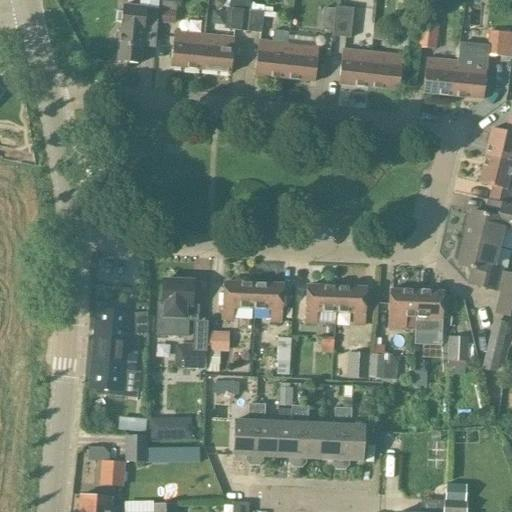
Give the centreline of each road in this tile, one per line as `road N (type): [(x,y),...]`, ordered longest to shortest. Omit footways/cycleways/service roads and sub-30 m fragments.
road 1 (residential): [(69,238),(405,254),(422,242),(444,144),(427,130),(88,93),(48,98)]
road 2 (tertiary): [(49,511),(69,238)]
road 3 (tertiary): [(69,238),(48,98)]
